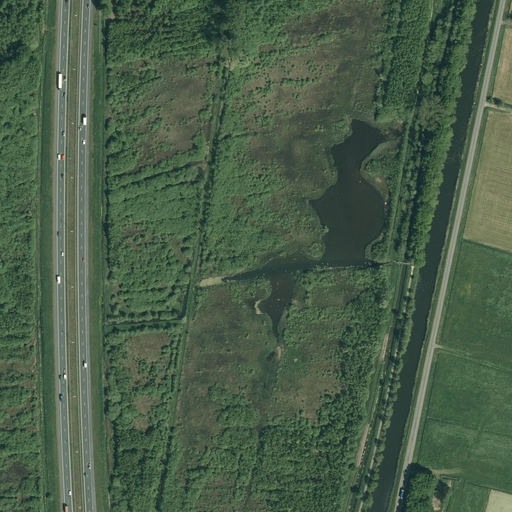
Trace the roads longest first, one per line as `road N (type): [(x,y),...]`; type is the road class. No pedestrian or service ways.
road 1 (tertiary): [(398,511),(502,0)]
road 2 (track): [(155,511),(232,0)]
road 3 (motorway): [(90,511),(80,254),(87,0)]
road 4 (motorway): [(65,0),(60,313),(68,511)]
road 5 (track): [(343,511),(398,267)]
